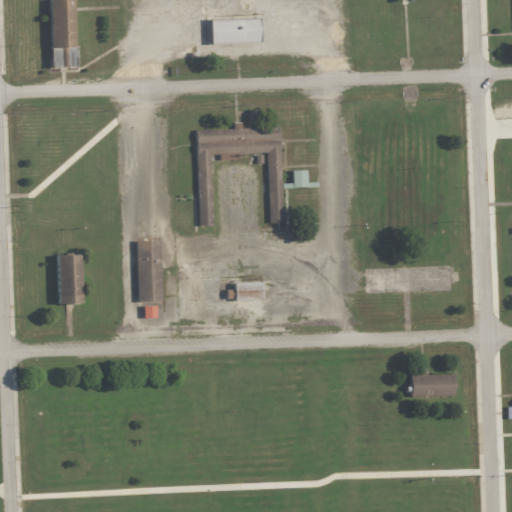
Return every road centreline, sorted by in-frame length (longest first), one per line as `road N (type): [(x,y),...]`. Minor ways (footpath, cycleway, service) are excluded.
road 1 (residential): [(0,92),(511,73)]
road 2 (residential): [(0,351),(511,333)]
road 3 (residential): [(490,335),(474,0)]
road 4 (residential): [(494,511),(490,335)]
road 5 (residential): [(337,511),(335,340)]
road 6 (residential): [(10,511),(4,351)]
